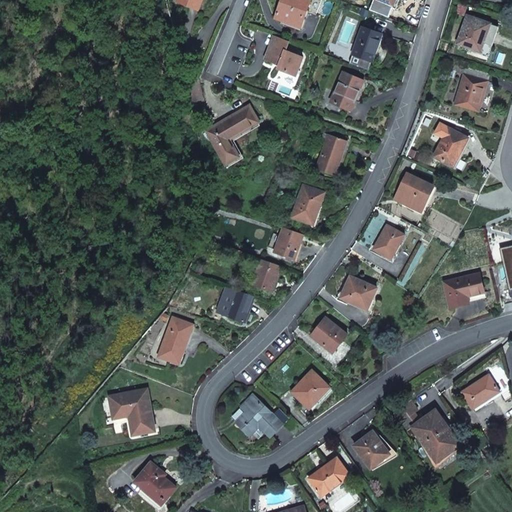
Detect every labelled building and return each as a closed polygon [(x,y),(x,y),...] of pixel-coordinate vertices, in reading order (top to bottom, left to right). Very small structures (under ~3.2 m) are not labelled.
[(202,0),(178,0),(178,2),(199,10),(202,0)] [(311,0),(309,0),(282,0),(276,18),(301,27),(311,0)] [(468,16),(458,44),(478,51),(481,41),(492,45),(498,27),(468,16)] [(372,62),(382,34),(363,27),(353,55),(372,62)] [(274,36),(265,59),(280,65),(278,69),(296,76),(304,57),(286,50),(290,41),(274,36)] [(481,41),(478,51),(477,54),(488,57),(492,45),(481,41)] [(372,62),(353,55),(350,63),(369,70),(372,62)] [(464,74),(455,105),(479,112),(488,82),(490,73),(455,63),(452,71),(464,74)] [(352,111),(364,81),(344,72),(331,102),(352,111)] [(186,81),(190,95),(203,93),(200,78),(186,81)] [(190,95),(191,101),(204,99),(203,93),(190,95)] [(227,165),(240,157),(230,140),(260,122),(250,106),(208,131),(227,165)] [(449,129),(435,156),(453,166),(467,139),(449,129)] [(318,144),(325,146),(329,135),(322,132),(318,144)] [(325,146),(317,169),(335,176),(344,152),(347,153),(351,142),(348,141),(329,135),(325,146)] [(395,199),(422,212),(435,186),(407,173),(395,199)] [(304,186),(293,217),(314,224),(325,193),(304,186)] [(374,249),(392,259),(405,235),(387,225),(374,249)] [(284,228),(275,252),(295,259),(304,235),(284,228)] [(257,271),(253,285),(270,291),(273,282),(276,283),(281,267),(261,260),(254,257),(250,268),(257,271)] [(470,303),(468,297),(485,293),(480,273),(444,282),(450,308),(470,303)] [(341,298),(368,309),(377,288),(351,277),(341,298)] [(223,306),(221,314),(245,322),(254,298),(227,288),(221,306),(223,306)] [(468,297),(470,303),(486,299),(485,293),(468,297)] [(172,350),(168,360),(180,364),(184,353),(183,353),(193,324),(174,317),(163,347),(172,350)] [(338,342),(341,344),(348,334),(326,317),(312,336),(331,351),(338,342)] [(183,353),(184,353),(194,325),(193,324),(183,353)] [(338,342),(331,351),(334,353),(341,344),(338,342)] [(163,347),(160,357),(168,360),(172,350),(163,347)] [(502,394),(510,388),(497,367),(488,372),(489,374),(500,392),(502,394)] [(293,392),(310,409),(330,387),(313,371),(293,392)] [(462,392),(473,409),(500,392),(489,374),(462,392)] [(130,415),(134,435),(155,430),(147,389),(111,397),(113,408),(117,408),(119,417),(130,415)] [(260,428),(269,437),(289,416),(280,408),(274,413),(253,393),(240,407),(245,412),(238,418),(250,430),(256,424),(257,423),(261,427),(260,428)] [(412,427),(437,462),(461,445),(436,410),(421,420),(416,424),(410,416),(415,412),(418,410),(411,400),(402,406),(392,414),(405,432),(412,427)] [(240,407),(229,417),(235,422),(238,418),(245,412),(240,407)] [(410,416),(416,424),(421,420),(415,412),(410,416)] [(238,418),(235,422),(246,434),(250,430),(238,418)] [(354,446),(371,468),(390,454),(374,431),(354,446)] [(310,478),(322,496),(351,475),(338,458),(310,478)] [(152,462),(135,482),(160,503),(167,495),(169,497),(177,488),(164,477),(160,474),(162,471),(152,462)] [(169,497),(167,495),(160,503),(162,505),(169,497)]
